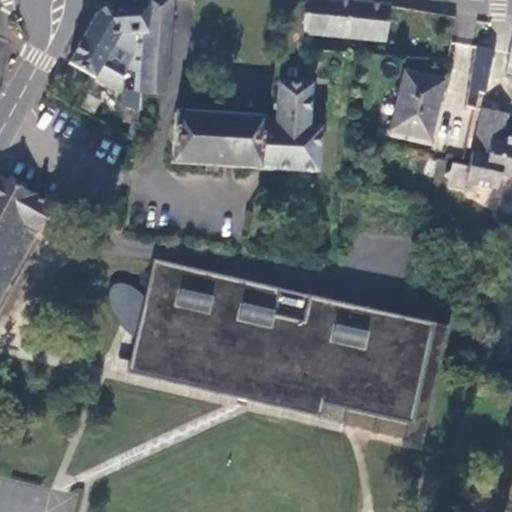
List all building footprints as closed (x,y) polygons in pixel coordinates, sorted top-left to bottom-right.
[(146,0),(147,4),(143,58),(168,61),(171,0),(146,0)] [(331,0),(303,0),(302,33),(384,42),(388,6),(331,0)] [(95,15),(68,64),(117,92),(122,90),(124,76),(130,66),(137,66),(143,67),(143,58),(147,4),(109,5),(95,15)] [(471,87),(487,89),(491,48),(476,46),(471,87)] [(143,58),(143,67),(141,81),(140,93),(166,96),(168,61),(143,58)] [(428,141),(442,81),(402,73),(390,132),(428,141)] [(312,87),(279,85),(277,121),(262,121),(262,117),(172,112),(169,164),(260,170),(260,165),(274,167),(274,172),(319,174),(320,130),(310,130),(312,87)] [(119,106),(139,112),(140,96),(125,90),(119,106)] [(511,174),(511,144),(507,143),(501,142),(507,112),(482,107),(470,166),(452,163),(450,170),(444,174),(448,180),(446,186),(474,193),(476,186),(492,189),(496,171),(511,174)] [(0,284),(3,286),(34,232),(35,233),(52,205),(0,177),(0,284)] [(242,400),(318,418),(321,404),(409,424),(431,324),(287,292),(151,262),(142,299),(137,294),(132,290),(126,287),(122,286),(118,285),(113,286),(112,287),(109,290),(107,294),(107,300),(108,306),(111,314),(115,322),(120,329),(127,335),(133,340),(126,374),(242,400)]
